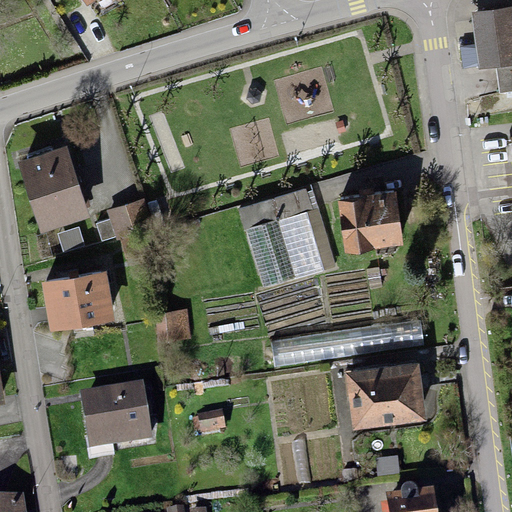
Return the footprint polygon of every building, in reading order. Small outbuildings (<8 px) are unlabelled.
[(478,66),(478,70),(496,67),(499,94),(511,91),(511,6),(471,12),(475,44),(460,46),(463,67),(478,66)] [(251,90),(248,90),(246,98),(251,104),(260,101),(261,94),(256,89),(251,90)] [(66,146),(17,162),(40,233),(90,217),(66,146)] [(305,188),(238,208),(244,229),(305,210),(312,208),(307,192),(305,188)] [(312,190),(307,192),(312,208),(305,210),(323,270),(335,266),(312,190)] [(396,193),(338,200),(345,253),(402,245),(396,193)] [(141,199),(107,210),(110,219),(96,223),(101,241),(114,237),(115,240),(120,239),(139,233),(150,229),(141,199)] [(157,200),(148,202),(156,228),(165,225),(157,200)] [(323,270),(305,210),(244,229),(262,288),(323,270)] [(85,245),(79,226),(56,233),(63,252),(85,245)] [(139,233),(120,239),(125,260),(146,255),(139,233)] [(107,271),(40,281),(48,332),(115,322),(107,271)] [(187,309),(155,313),(158,342),(190,338),(187,309)] [(420,320),(272,342),(274,367),(424,345),(420,320)] [(419,362),(344,372),(352,430),(427,420),(419,362)] [(142,379),(79,389),(88,447),(151,437),(142,379)] [(221,408),(197,414),(201,432),(225,426),(221,408)] [(397,455),(376,458),(378,476),(399,473),(397,455)] [(385,491),(387,511),(439,511),(436,485),(419,487),(418,485),(416,483),(413,481),(410,481),(406,482),(404,484),(403,486),(402,489),(385,491)] [(26,511),(23,492),(0,495),(0,511),(26,511)]
